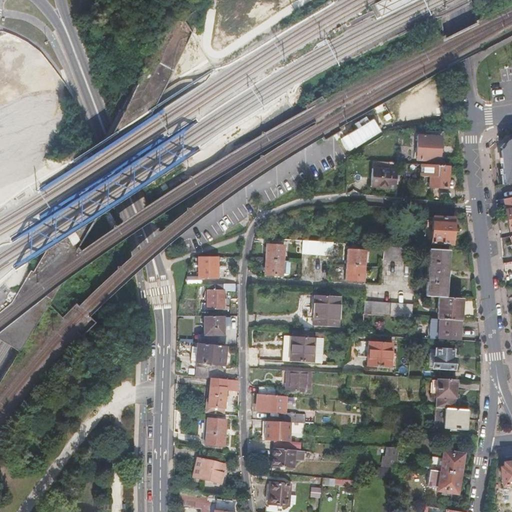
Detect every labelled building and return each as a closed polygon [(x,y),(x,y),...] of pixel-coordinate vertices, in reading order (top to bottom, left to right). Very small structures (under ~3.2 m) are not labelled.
[(358,129),(342,135),(347,148),(380,135),(373,116),(355,123),(358,129)] [(511,178),(511,135),(510,136),(502,148),(506,179),(511,178)] [(414,160),(438,161),(439,138),(417,136),(414,160)] [(388,162),(373,161),(372,170),(387,171),(388,162)] [(447,166),(421,165),(421,177),(428,177),(428,188),(446,189),(447,166)] [(372,170),(370,170),(368,187),(382,188),(392,189),(394,171),(387,171),(372,170)] [(433,239),(432,245),(450,246),(451,235),(453,235),(453,229),(451,229),(452,218),(434,217),(433,221),(431,220),(431,223),(428,229),(430,235),(430,239),(433,239)] [(301,255),(308,255),(310,242),(301,241),(301,255)] [(265,261),(283,262),(284,246),(266,245),(265,261)] [(405,248),(382,246),(382,259),(409,261),(410,248),(405,248)] [(432,249),(427,249),(424,296),(435,297),(443,297),(446,250),(432,249)] [(346,266),(363,267),(365,252),(347,251),(346,266)] [(220,257),(200,257),(200,278),(200,279),(220,279),(220,257)] [(283,262),(265,261),(264,275),(282,276),(283,262)] [(363,267),(346,266),(345,280),(362,281),(363,267)] [(222,285),(206,285),(206,311),(222,311),(222,292),(222,285)] [(310,326),(335,327),(336,297),(311,295),(310,326)] [(459,298),(443,297),(435,297),(434,319),(459,321),(459,298)] [(363,303),(362,315),(369,315),(389,316),(389,304),(363,303)] [(389,304),(389,316),(410,318),(410,306),(389,304)] [(222,317),(203,317),(202,344),(212,346),(212,335),(217,335),(217,329),(222,329),(222,317)] [(459,321),(434,319),(434,339),(458,340),(459,321)] [(289,363),(310,364),(311,339),(290,337),(289,363)] [(367,367),(388,368),(390,343),(368,342),(367,367)] [(210,366),(213,346),(212,346),(202,344),(198,344),(195,364),(210,366)] [(226,347),(213,346),(210,366),(223,368),(224,359),(226,347)] [(441,379),(453,380),(454,359),(452,359),(453,351),(433,350),(433,358),(431,359),(430,368),(442,369),(441,379)] [(310,372),(280,370),(280,388),(308,390),(310,372)] [(229,380),(221,379),(214,379),(210,409),(225,411),(228,392),(229,380)] [(455,380),(453,380),(441,379),(436,379),(434,408),(435,408),(444,409),(453,409),(455,380)] [(257,396),(265,396),(276,397),(277,390),(258,388),(257,396)] [(276,397),(265,396),(265,414),(284,415),(285,397),(276,397)] [(467,410),(453,409),(444,409),(435,408),(434,427),(443,427),(465,429),(467,410)] [(291,423),(305,424),(305,416),(289,416),(289,423),(291,423)] [(209,421),(208,447),(226,448),(227,432),(228,423),(209,421)] [(272,442),(290,442),(291,423),(289,423),(284,422),(280,422),(264,421),(264,441),(272,442)] [(290,442),(272,442),(271,467),(279,467),(284,467),(292,468),(293,461),(298,461),(299,443),(290,442)] [(376,448),(342,447),(342,459),(375,460),(376,448)] [(382,467),(395,467),(396,464),(398,448),(385,447),(382,467)] [(440,472),(460,475),(463,455),(444,452),(440,472)] [(196,463),(222,470),(223,465),(198,459),(196,463)] [(499,468),(500,485),(511,484),(511,462),(502,463),(502,467),(499,468)] [(222,470),(196,463),(193,476),(219,482),(222,470)] [(460,475),(440,472),(437,491),(457,494),(460,475)] [(268,495),(289,497),(290,485),(270,483),(268,495)] [(321,489),(311,488),(310,499),(320,499),(321,489)] [(209,495),(173,489),(174,505),(183,507),(184,506),(199,509),(198,511),(206,511),(207,510),(209,495)] [(265,511),(287,511),(289,497),(268,495),(265,511)]
